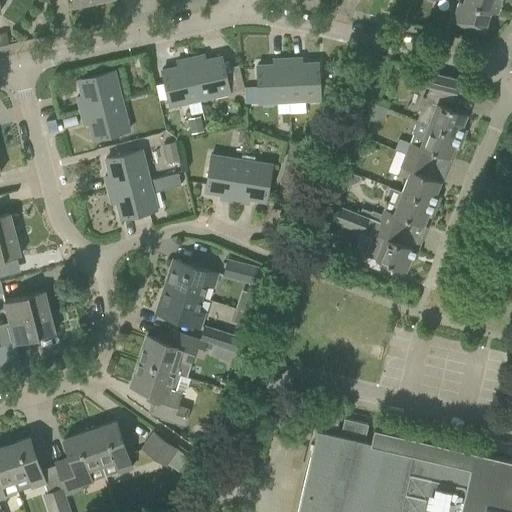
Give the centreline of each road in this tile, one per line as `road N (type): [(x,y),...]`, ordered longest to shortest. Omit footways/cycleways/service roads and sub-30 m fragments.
road 1 (residential): [(210,511),(251,402),(267,384),(296,377),(486,424)]
road 2 (residential): [(242,16),(280,17),(487,71)]
road 3 (residential): [(17,66),(242,16)]
road 4 (residential): [(99,265),(56,217),(17,66)]
road 5 (residential): [(0,407),(108,363),(99,265)]
road 6 (residential): [(99,265),(177,232),(201,233),(298,269)]
road 7 (residential): [(429,284),(508,88)]
